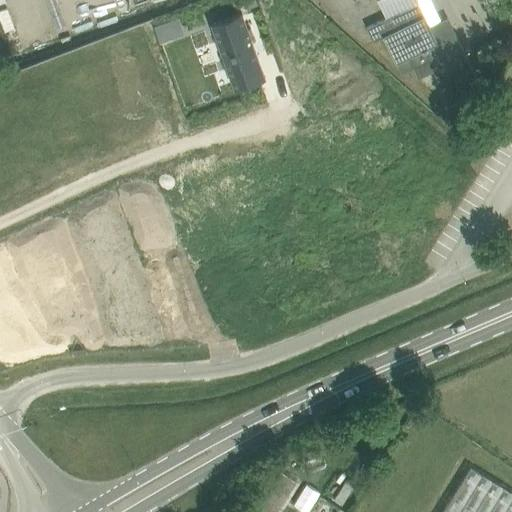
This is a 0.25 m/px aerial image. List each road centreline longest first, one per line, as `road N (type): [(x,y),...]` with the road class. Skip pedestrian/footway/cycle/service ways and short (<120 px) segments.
road 1 (unclassified): [(511,254),(240,369),(88,372),(38,381),(0,405)]
road 2 (residential): [(288,106),(123,163),(0,225)]
road 3 (secondary): [(271,420),(511,311)]
road 4 (secondary): [(271,420),(236,425),(84,511)]
road 5 (secondary): [(135,511),(271,420)]
